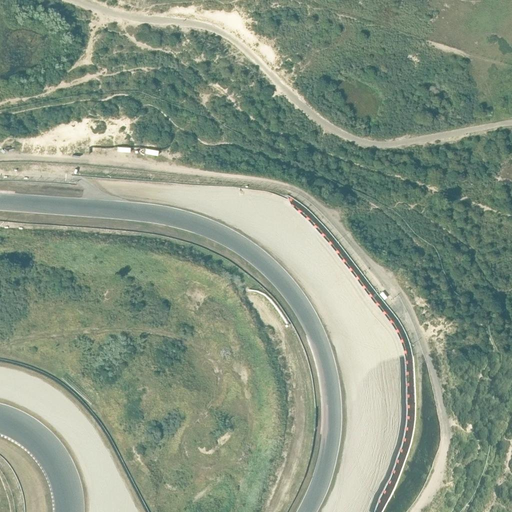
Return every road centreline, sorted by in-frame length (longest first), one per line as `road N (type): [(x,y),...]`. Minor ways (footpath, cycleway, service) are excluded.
road 1 (track): [(414,511),(446,441),(425,347),(395,286),(307,196),(262,181),(0,158)]
road 2 (unknown): [(24,0),(172,57),(271,132),(511,216)]
